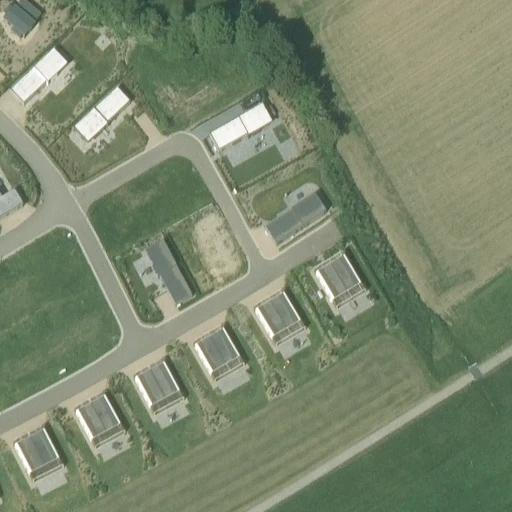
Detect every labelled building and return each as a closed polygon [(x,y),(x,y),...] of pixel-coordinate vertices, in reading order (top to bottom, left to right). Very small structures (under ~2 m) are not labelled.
[(5,20),(1,24),(12,33),(9,36),(18,44),(21,40),(23,42),(34,28),(13,11),(11,13),(8,11),(2,18),(5,20)] [(7,83),(20,84),(21,52),(8,52),(7,83)] [(52,55),(10,95),(23,109),(46,87),(47,88),(57,78),(56,77),(65,69),(52,55)] [(233,56),(202,57),(204,101),(235,99),(233,56)] [(177,69),(145,68),(145,84),(176,85),(177,69)] [(74,132),(87,145),(96,137),(97,138),(107,129),(106,127),(129,106),(116,92),(74,132)] [(262,110),(209,139),(218,156),(247,140),(248,141),(272,128),(262,110)] [(0,222),(22,209),(14,194),(1,201),(0,200),(0,222)] [(242,271),(214,220),(196,229),(209,254),(210,253),(225,281),(242,271)] [(190,300),(162,248),(144,258),(157,282),(158,282),(173,309),(190,300)] [(343,261),(315,278),(331,306),(360,289),(343,261)] [(283,299),(255,316),(271,343),(300,327),(283,299)] [(223,335),(194,351),(210,379),(239,363),(223,335)] [(164,368),(134,384),(149,413),(179,397),(164,368)] [(104,401),(75,417),(90,446),(120,430),(104,401)] [(44,435),(14,450),(28,479),(58,464),(44,435)]
